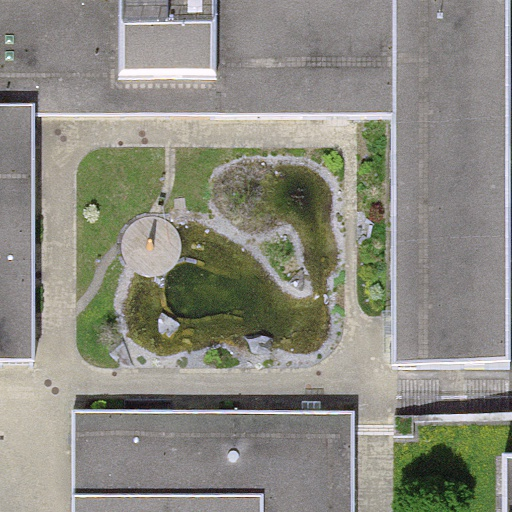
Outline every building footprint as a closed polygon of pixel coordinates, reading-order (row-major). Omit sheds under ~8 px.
[(32,0),(0,0),(0,368),(31,369),(32,116),(32,0)] [(32,0),(32,116),(389,117),(389,0),(32,0)] [(508,0),(389,0),(389,117),(389,365),(507,366),(508,0)] [(347,511),(347,418),(74,418),(74,511),(347,511)] [(493,511),(511,511),(511,458),(493,459),(493,511)]
